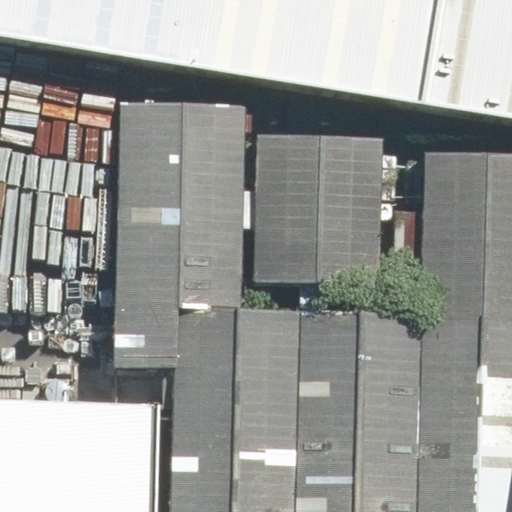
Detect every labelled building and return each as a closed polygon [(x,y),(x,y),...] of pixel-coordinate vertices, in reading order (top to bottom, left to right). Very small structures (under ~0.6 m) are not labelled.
[(511,0),(0,0),(0,44),(511,127),(511,0)] [(236,306),(238,108),(113,107),(110,372),(174,373),(175,305),(236,306)] [(379,290),(379,123),(249,123),(249,290),(379,290)] [(414,316),(406,511),(511,511),(511,152),(421,148),(414,316)] [(190,307),(181,511),(406,511),(414,316),(190,307)] [(0,511),(146,511),(149,404),(0,402),(0,511)]
